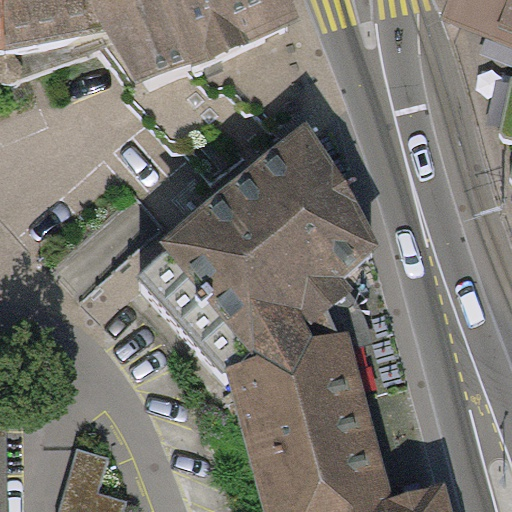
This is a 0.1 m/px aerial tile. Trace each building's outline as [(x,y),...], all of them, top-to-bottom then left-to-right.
[(0,0),(0,69),(12,65),(6,0),(0,0)] [(6,0),(12,65),(0,69),(0,89),(4,93),(11,93),(18,90),(23,83),(99,54),(95,43),(103,39),(96,0),(6,0)] [(96,0),(103,39),(163,0),(96,0)] [(275,0),(163,0),(103,39),(153,95),(289,31),(275,0)] [(511,0),(462,0),(458,10),(457,13),(453,25),(462,29),(472,33),(511,49),(511,0)] [(511,91),(501,138),(505,144),(511,145),(511,91)] [(374,246),(315,143),(312,146),(285,168),(255,194),(229,215),(189,248),(143,287),(230,390),(345,323),(355,296),(341,278),(374,246)] [(345,323),(230,390),(263,511),(397,511),(400,511),(345,323)] [(18,408),(18,427),(56,427),(56,408),(18,408)] [(0,511),(12,511),(12,432),(0,432),(0,511)] [(113,466),(80,456),(63,511),(130,511),(131,509),(103,500),(113,466)] [(400,511),(397,511),(444,511),(441,499),(400,511)]
